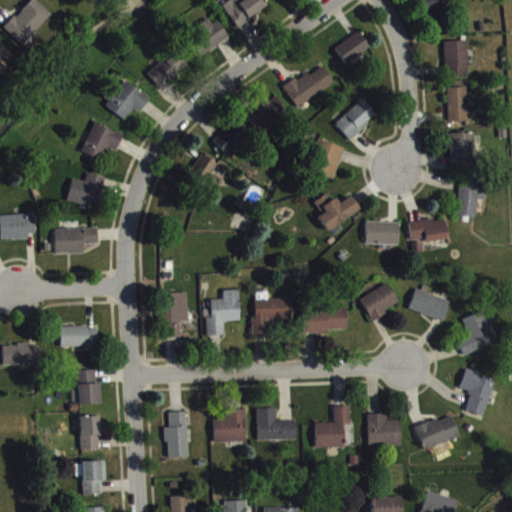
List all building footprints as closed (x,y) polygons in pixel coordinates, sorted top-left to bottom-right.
[(237,31),(268,13),(260,0),(239,0),(224,9),(237,31)] [(453,8),(449,0),(416,0),(426,20),(453,8)] [(23,51),(52,19),(34,2),(4,34),(23,51)] [(214,21),(188,38),(204,61),(229,44),(214,21)] [(347,69),(371,52),(361,37),(337,53),(347,69)] [(446,46),(447,81),(471,80),(470,46),(446,46)] [(0,79),(16,62),(0,47),(0,79)] [(161,93),(188,68),(177,55),(149,79),(161,93)] [(286,91),(298,112),(337,90),(325,69),(286,91)] [(135,113),(141,117),(151,103),(124,85),(106,112),(126,125),(135,113)] [(469,92),(449,93),(450,127),(477,126),(477,111),(470,111),(469,92)] [(262,139),(290,117),(275,99),(248,121),(262,139)] [(378,122),(365,106),(337,127),(350,144),(378,122)] [(250,141),(238,127),(215,145),(227,160),(250,141)] [(124,140),(94,128),(82,157),(103,165),(109,152),(118,155),(124,140)] [(476,137),(451,138),(452,171),(477,170),(476,137)] [(345,151),(320,145),(312,177),(337,183),(345,151)] [(219,168),(204,158),(192,177),(207,187),(219,168)] [(98,212),(105,182),(88,178),(86,186),(73,183),(68,205),(98,212)] [(478,221),(478,204),(486,204),(486,183),(460,182),(459,221),(478,221)] [(328,236),(361,214),(352,201),(338,210),(330,197),(315,207),(323,218),(318,221),(328,236)] [(1,245),(30,244),(29,238),(36,238),(36,219),(1,220),(1,245)] [(448,245),(446,223),(410,227),(412,245),(425,244),(425,247),(448,245)] [(367,249),(400,250),(400,227),(367,226),(367,249)] [(57,234),(57,259),(86,258),(86,249),(100,249),(99,233),(57,234)] [(401,309),(389,288),(360,304),(373,325),(401,309)] [(451,306),(418,294),(410,314),(444,327),(451,306)] [(226,341),(226,327),(242,326),(241,295),(225,296),(226,304),(213,304),(213,324),(209,324),(209,341),(226,341)] [(166,298),(167,343),(183,342),(183,326),(190,326),(190,297),(166,298)] [(270,304),(270,297),(255,297),(256,339),(271,338),(271,325),(293,324),(292,303),(270,304)] [(348,334),(348,313),(304,314),(305,338),(330,338),(330,334),(348,334)] [(463,324),(470,341),(459,346),(464,359),(496,345),(484,316),(463,324)] [(100,351),(100,331),(62,332),(62,352),(100,351)] [(4,350),(5,369),(42,369),(42,350),(32,351),(32,349),(4,350)] [(81,410),(103,409),(102,387),(98,387),(98,375),(80,376),(81,410)] [(485,421),(497,384),(467,375),(461,393),(473,396),(467,415),(485,421)] [(352,410),(335,411),(336,428),(315,428),(316,453),(346,453),(345,430),(352,429),(352,410)] [(259,414),(259,445),(298,445),(297,425),(278,425),(278,413),(259,414)] [(215,447),(247,446),(247,414),(229,415),(229,422),(215,422),(215,447)] [(168,463),(190,462),(188,417),(170,417),(171,432),(167,432),(168,463)] [(371,452),(402,450),(402,425),(388,425),(388,418),(369,419),(371,452)] [(461,441),(452,419),(417,433),(426,455),(461,441)] [(82,455),(101,455),(100,421),(81,421),(82,455)] [(85,500),(102,499),(102,485),(107,485),(106,466),(77,467),(78,482),(84,481),(85,500)] [(456,511),(458,504),(427,497),(424,511),(456,511)] [(192,511),(192,501),(173,502),(173,511),(192,511)] [(373,503),(372,511),(404,511),(404,502),(373,503)]
